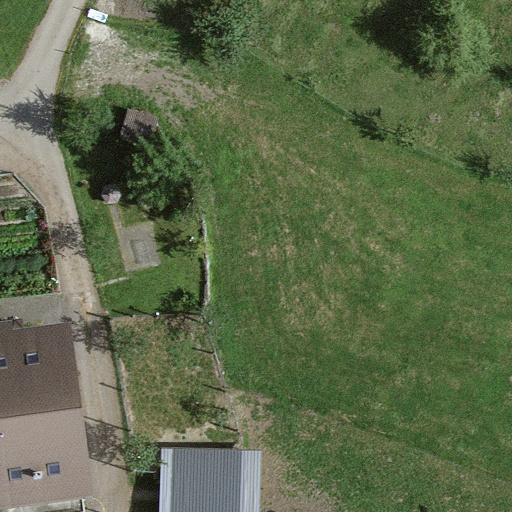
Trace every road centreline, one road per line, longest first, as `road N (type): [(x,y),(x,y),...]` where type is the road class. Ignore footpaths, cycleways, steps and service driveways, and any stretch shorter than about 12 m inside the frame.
road 1 (track): [(117,511),(87,313),(51,178),(24,130)]
road 2 (track): [(24,130),(79,0)]
